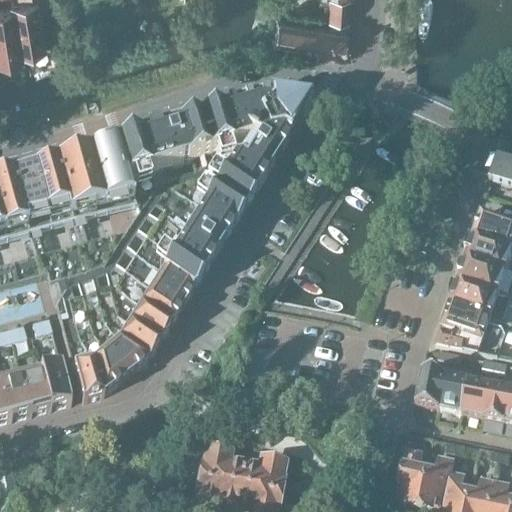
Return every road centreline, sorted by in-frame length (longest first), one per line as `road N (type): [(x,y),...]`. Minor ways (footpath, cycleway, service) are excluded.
road 1 (tertiary): [(0,147),(96,129),(250,84),(349,80)]
road 2 (residential): [(168,375),(349,80)]
road 3 (residential): [(399,423),(488,139)]
road 4 (residential): [(358,511),(313,461),(217,415),(168,375)]
road 5 (residential): [(0,445),(113,414),(168,375)]
road 6 (tertiary): [(488,139),(349,80)]
